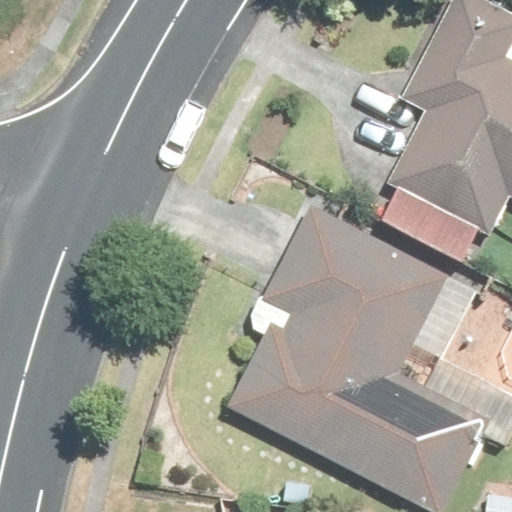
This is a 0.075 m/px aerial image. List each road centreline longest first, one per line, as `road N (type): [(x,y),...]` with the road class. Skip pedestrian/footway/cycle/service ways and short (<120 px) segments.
road 1 (tertiary): [(0,503),(66,225)]
road 2 (tertiary): [(66,225),(202,0)]
